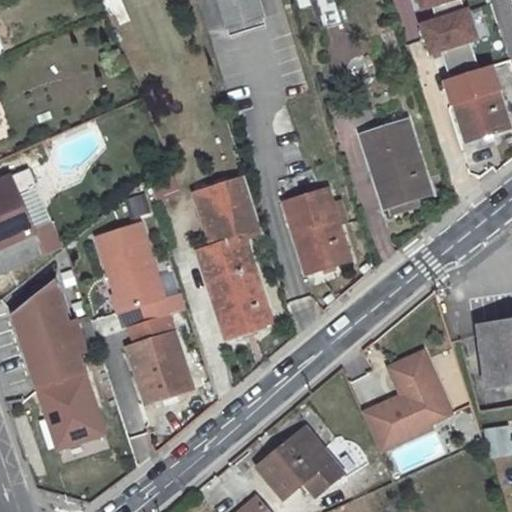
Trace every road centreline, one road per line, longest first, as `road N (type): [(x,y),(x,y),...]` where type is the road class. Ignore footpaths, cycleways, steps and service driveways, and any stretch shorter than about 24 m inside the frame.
road 1 (secondary): [(511,200),(125,511)]
road 2 (unknown): [(326,349),(284,266),(259,168),(245,6)]
